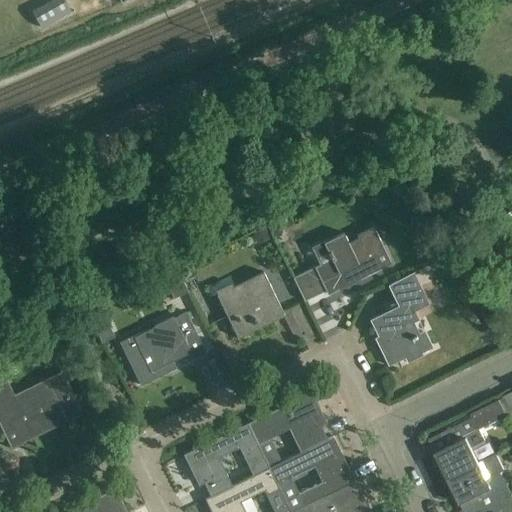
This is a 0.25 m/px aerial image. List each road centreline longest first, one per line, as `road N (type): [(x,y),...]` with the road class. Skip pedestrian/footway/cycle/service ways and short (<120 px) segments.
road 1 (unclassified): [(0,173),(406,0)]
road 2 (residential): [(138,442),(314,357),(338,355),(350,363),(381,429)]
road 3 (residential): [(2,511),(138,442)]
road 4 (residential): [(381,429),(511,363)]
